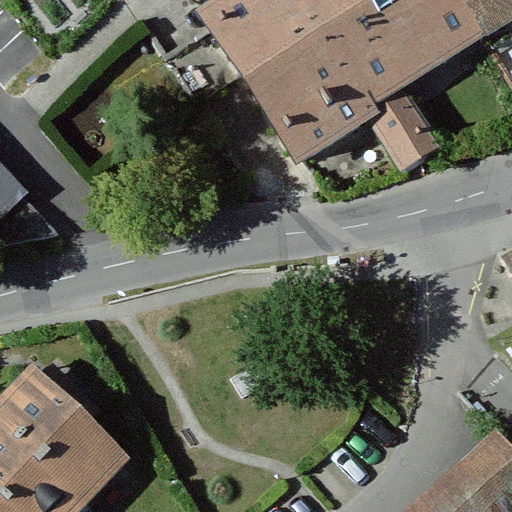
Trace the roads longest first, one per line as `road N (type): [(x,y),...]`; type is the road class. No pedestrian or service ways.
road 1 (residential): [(0,298),(207,246),(346,228),(454,202)]
road 2 (residential): [(384,511),(429,458),(452,398),(459,342),(454,202)]
